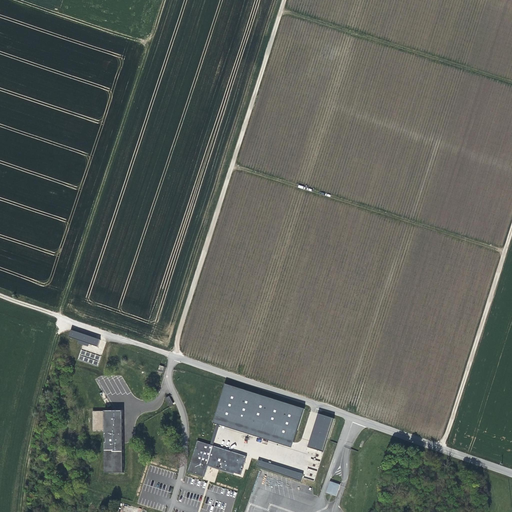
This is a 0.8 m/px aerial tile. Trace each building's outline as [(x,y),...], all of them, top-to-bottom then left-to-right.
[(89,344),(98,346),(100,339),(70,330),(68,337),(78,340),(77,343),(88,346),(89,344)] [(78,360),(97,365),(100,356),(81,350),(78,360)] [(130,393),(123,376),(116,376),(115,376),(110,377),(107,378),(106,376),(102,376),(97,378),(107,402),(116,402),(116,395),(119,394),(128,393),(130,393)] [(304,409),(224,383),(213,422),(291,447),(304,409)] [(122,472),(121,410),(103,410),(103,472),(122,472)] [(102,411),(92,411),(93,430),(103,430),(102,411)] [(334,418),(318,413),(307,447),(324,452),(334,418)] [(246,456),(197,441),(187,471),(202,476),(206,464),(241,475),(246,456)] [(256,466),(301,480),(303,473),(258,460),(256,466)] [(338,486),(334,484),(333,484),(331,487),(330,487),(328,492),(332,493),(336,494),(338,489),(337,489),(338,486)]
